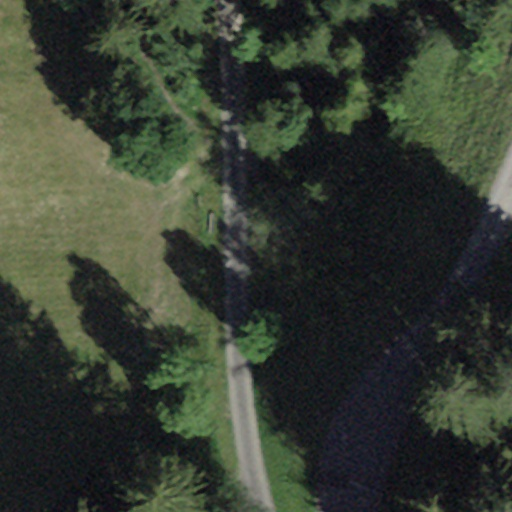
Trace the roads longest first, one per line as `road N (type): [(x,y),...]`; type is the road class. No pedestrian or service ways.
road 1 (residential): [(511,185),(385,413),(351,511)]
road 2 (track): [(235,208),(236,361),(267,511)]
road 3 (track): [(230,0),(235,208)]
